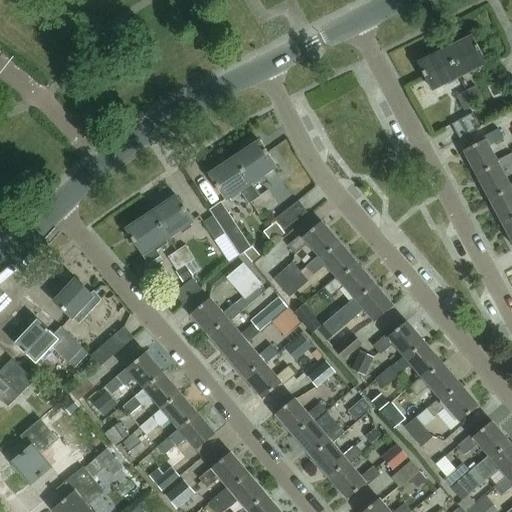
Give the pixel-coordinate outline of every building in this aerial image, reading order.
[(0,0),(0,75),(14,57),(0,46),(0,0)] [(460,76),(487,62),(473,35),(446,48),(460,76)] [(432,90),(460,76),(446,48),(418,62),(432,90)] [(467,90),(475,105),(485,100),(477,85),(467,90)] [(466,110),(475,105),(467,90),(458,95),(466,110)] [(453,125),(460,138),(482,127),(475,114),(453,125)] [(499,164),(498,162),(490,146),(504,139),(499,129),(485,137),(486,139),(465,150),(478,176),(499,164)] [(260,141),(235,158),(251,183),(276,167),(269,156),(270,156),(260,141)] [(511,189),(511,187),(511,186),(503,171),(511,166),(511,154),(498,162),(499,164),(478,176),(491,200),(511,189)] [(235,158),(209,175),(219,190),(220,189),(227,200),(241,190),(249,204),(252,203),(260,197),(251,183),(235,158)] [(511,189),(491,200),(504,224),(511,219),(511,185),(511,186),(511,187),(511,189)] [(269,191),(260,197),(269,210),(277,204),(269,191)] [(151,214),(168,238),(192,223),(185,212),(187,211),(178,197),(151,214)] [(260,197),(252,203),(260,215),(268,210),(269,210),(268,210),(260,197)] [(276,217),(276,218),(284,228),(307,211),(299,200),(284,211),(276,217)] [(221,202),(210,210),(240,256),(252,247),(221,202)] [(154,248),(168,238),(151,214),(126,230),(135,245),(137,244),(143,254),(141,255),(151,269),(163,261),(154,248)] [(219,246),(229,240),(212,214),(202,221),(219,246)] [(321,260),(339,244),(320,222),(302,237),(300,236),(287,247),(294,255),(308,244),(319,257),(321,260)] [(175,248),(184,261),(192,256),(183,243),(175,248)] [(339,281),(357,265),(339,244),(321,260),(319,257),(306,268),(313,276),(326,265),(337,278),(339,281)] [(253,263),(260,255),(252,247),(244,253),(253,263)] [(174,269),(184,261),(175,248),(165,255),(174,269)] [(274,279),(282,288),(301,272),(294,262),(274,279)] [(227,278),(246,299),(263,285),(244,263),(227,278)] [(356,301),(374,286),(357,265),(339,281),(337,278),(324,289),(331,297),(344,286),(354,298),(356,301)] [(192,275),(186,267),(178,272),(184,281),(192,275)] [(310,281),(301,272),(282,288),(290,298),(310,281)] [(79,322),(101,298),(93,289),(89,292),(74,277),(54,299),(79,322)] [(193,278),(175,294),(184,304),(202,289),(193,278)] [(392,306),(374,286),(356,301),(354,298),(317,330),(327,341),(364,310),(374,321),(392,306)] [(273,320),(287,308),(279,297),(264,310),(273,320)] [(230,322),(242,312),(235,303),(223,313),(210,298),(191,314),(209,335),(228,319),(230,322)] [(53,334),(40,321),(37,318),(14,342),(35,362),(52,345),(70,362),(84,348),(61,326),(53,334)] [(241,334),(230,322),(228,319),(209,335),(227,356),(246,340),(248,343),(260,332),(253,324),(241,334)] [(406,359),(424,343),(405,321),(387,337),(385,335),(373,346),(380,354),(393,343),(404,357),(406,359)] [(96,361),(100,364),(133,336),(123,326),(89,354),(97,361),(96,361)] [(362,344),(353,334),(336,349),(344,359),(362,344)] [(312,348),(302,337),(291,346),(301,357),(312,348)] [(258,355),(248,343),(246,340),(227,356),(245,377),(264,361),(266,364),(278,353),(271,345),(258,355)] [(424,380),(442,364),(424,343),(406,359),(404,357),(375,382),(382,389),(411,365),(422,377),(424,380)] [(352,368),(366,374),(374,357),(359,350),(352,368)] [(127,368),(116,378),(105,386),(112,395),(134,376),(145,388),(163,372),(146,351),(127,367),(127,368)] [(0,397),(8,406),(20,394),(34,379),(13,358),(0,370),(0,397)] [(272,371),(266,364),(264,361),(245,377),(263,398),(281,383),(283,385),(296,374),(289,366),(286,368),(281,363),(272,371)] [(307,376),(318,388),(335,373),(325,361),(307,376)] [(442,401),(460,385),(442,364),(424,380),(422,377),(409,388),(416,396),(429,385),(439,398),(442,401)] [(162,408),(181,392),(163,372),(145,388),(122,407),(129,415),(152,396),(162,408)] [(80,401),(95,388),(87,378),(71,391),(80,401)] [(459,421),(477,406),(460,385),(442,401),(439,398),(426,409),(434,418),(447,407),(459,421)] [(179,428),(198,413),(181,392),(162,408),(157,412),(140,427),(147,435),(169,416),(179,428)] [(380,410),(389,403),(382,394),(373,402),(380,410)] [(363,418),(376,405),(365,395),(352,409),(363,418)] [(115,407),(105,396),(95,405),(104,416),(115,407)] [(307,413),(303,408),(294,398),(276,413),(294,435),(313,419),(315,421),(327,411),(320,403),(307,413)] [(179,428),(161,444),(157,448),(164,455),(186,436),(197,449),(216,433),(198,413),(179,428)] [(405,427),(422,447),(433,437),(416,417),(405,427)] [(41,452),(58,438),(41,418),(21,436),(30,446),(12,461),(30,483),(51,465),(41,452)] [(325,433),(315,421),(313,419),(294,435),(311,456),(330,440),(332,442),(344,431),(337,423),(325,433)] [(491,459),(509,443),(490,421),(472,436),(471,435),(458,446),(466,455),(479,444),(490,457),(491,459)] [(372,444),(382,436),(376,430),(367,437),(372,444)] [(143,448),(136,439),(126,446),(134,456),(143,448)] [(343,455),(332,442),(330,440),(311,456),(330,477),(348,461),(350,463),(363,452),(355,444),(343,455)] [(399,442),(383,455),(394,467),(409,454),(399,442)] [(458,483),(452,488),(462,500),(458,504),(465,511),(475,503),(469,495),(488,479),(496,487),(507,477),(509,479),(511,476),(511,446),(509,443),(491,459),(490,457),(478,467),(458,483)] [(112,475),(120,468),(107,452),(99,459),(112,475)] [(231,488),(249,473),(231,452),(200,478),(208,488),(221,476),(229,486),(231,488)] [(444,479),(452,488),(458,483),(478,467),(474,462),(467,468),(463,463),(456,469),(445,456),(436,465),(447,477),(444,479)] [(400,488),(420,471),(411,460),(391,478),(400,488)] [(361,476),(350,463),(348,461),(330,477),(347,498),(367,482),(368,484),(381,474),(374,465),(361,476)] [(179,476),(171,466),(162,473),(157,467),(148,474),(161,490),(179,476)] [(73,493),(52,510),(53,511),(93,511),(81,497),(98,483),(83,467),(64,483),(73,493)] [(267,494),(249,473),(231,488),(229,486),(209,502),(217,511),(224,511),(240,499),(247,507),(249,510),(260,500),(267,494)] [(427,480),(421,473),(412,481),(418,488),(427,480)] [(511,476),(509,479),(507,477),(496,487),(495,488),(502,496),(511,486),(511,476)] [(165,496),(176,509),(195,493),(184,479),(165,496)] [(428,511),(432,511),(445,505),(438,493),(422,502),(428,511)] [(472,508),(476,511),(496,511),(502,507),(489,493),(472,508)] [(282,511),(267,494),(260,500),(249,510),(247,507),(240,511),(282,511)] [(409,511),(412,510),(405,502),(393,511),(391,511),(380,498),(362,511),(409,511)]
